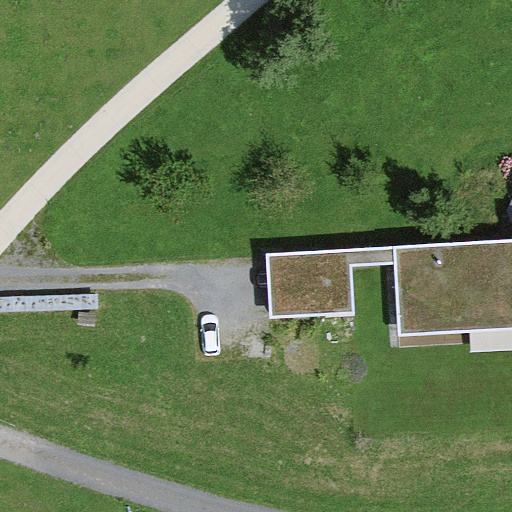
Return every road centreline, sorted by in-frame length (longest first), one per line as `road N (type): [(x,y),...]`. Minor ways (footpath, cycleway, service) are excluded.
road 1 (track): [(257,0),(38,189),(0,234)]
road 2 (track): [(219,511),(0,445)]
